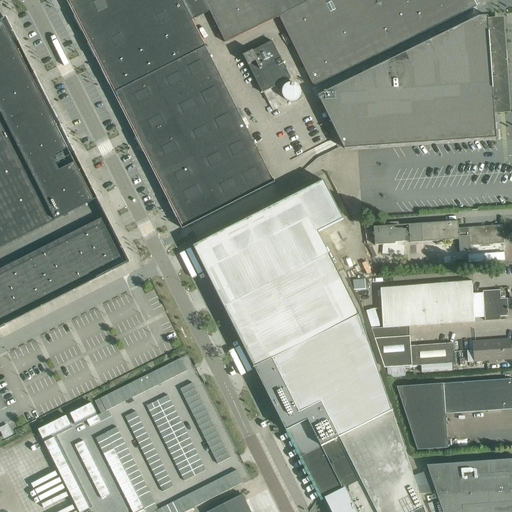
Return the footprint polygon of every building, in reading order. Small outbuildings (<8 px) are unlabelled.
[(194,23),(182,0),(68,0),(183,226),(273,181),(194,23)] [(182,0),(192,20),(209,12),(203,0),(182,0)] [(314,87),(477,7),(473,0),(204,0),(211,15),(225,43),(279,16),(314,87)] [(496,138),(488,16),(479,17),(318,96),(344,149),(496,138)] [(0,248),(81,207),(97,199),(97,201),(98,201),(74,153),(72,154),(70,154),(30,74),(33,72),(18,42),(17,42),(15,44),(8,31),(3,21),(0,22),(0,248)] [(291,79),(272,41),(243,56),(262,93),(263,93),(268,102),(281,95),(276,86),(291,79)] [(324,181),(193,246),(286,431),(308,420),(321,447),(343,489),(325,498),(331,511),(425,511),(420,495),(417,487),(360,315),(322,231),(343,220),(324,181)] [(0,327),(89,283),(88,281),(89,281),(113,268),(114,269),(114,270),(129,262),(105,213),(104,214),(105,216),(0,269),(0,327)] [(458,221),(421,224),(374,227),(376,246),(382,245),(381,254),(404,256),(405,244),(459,240),(460,253),(471,252),(470,246),(504,244),(502,225),(459,228),(458,221)] [(187,235),(190,241),(196,238),(193,232),(187,235)] [(365,280),(353,281),(354,291),(366,290),(365,280)] [(473,301),(473,294),(472,281),(380,288),(382,309),(473,301)] [(483,293),(473,294),(473,301),(474,316),(485,315),(485,321),(500,320),(500,314),(508,314),(508,316),(507,299),(501,299),(500,290),(483,291),(483,293)] [(473,301),(382,309),(383,327),(371,328),(376,339),(410,336),(409,326),(475,322),(474,316),(473,301)] [(410,336),(376,339),(387,368),(421,366),(422,373),(452,371),(452,363),(455,363),(453,343),(411,346),(410,336)] [(475,362),(502,360),(511,359),(510,339),(473,342),(475,362)] [(175,361),(181,373),(187,371),(180,358),(175,361)] [(170,364),(176,376),(181,373),(175,361),(170,364)] [(164,366),(171,379),(176,376),(170,364),(164,366)] [(159,369),(165,382),(171,379),(164,366),(159,369)] [(154,372),(160,384),(165,382),(159,369),(154,372)] [(148,374),(154,387),(160,384),(154,372),(148,374)] [(143,377),(149,390),(154,387),(148,374),(143,377)] [(137,380),(144,392),(149,390),(143,377),(137,380)] [(511,378),(397,387),(417,450),(448,448),(445,414),(511,409),(511,378)] [(132,383),(138,395),(144,392),(137,380),(132,383)] [(127,385),(133,398),(138,395),(132,383),(127,385)] [(193,383),(180,389),(183,395),(195,388),(193,383)] [(121,388),(128,400),(133,398),(127,385),(121,388)] [(116,391),(122,403),(128,400),(121,388),(116,391)] [(195,388),(183,395),(185,400),(198,394),(195,388)] [(116,391),(111,393),(117,406),(122,403),(116,391)] [(108,410),(117,406),(111,393),(100,399),(106,411),(108,410)] [(198,394),(185,400),(188,405),(201,399),(198,394)] [(168,395),(163,398),(165,403),(171,401),(168,395)] [(163,398),(157,401),(160,406),(165,403),(163,398)] [(111,416),(108,410),(106,411),(100,399),(95,401),(101,414),(98,416),(101,422),(111,416)] [(201,399),(188,405),(191,411),(203,404),(201,399)] [(157,401),(152,403),(155,409),(160,406),(157,401)] [(165,403),(160,406),(163,411),(173,406),(171,401),(165,403)] [(91,403),(86,406),(92,418),(87,421),(90,427),(101,422),(98,416),(91,403)] [(152,403),(147,406),(149,411),(155,409),(152,403)] [(203,404),(191,411),(193,416),(206,410),(203,404)] [(86,406),(75,411),(81,423),(87,421),(92,418),(86,406)] [(155,409),(149,411),(152,417),(163,411),(160,406),(155,409)] [(173,406),(163,411),(165,417),(176,411),(173,406)] [(206,410),(193,416),(196,421),(209,415),(206,410)] [(75,411),(69,414),(75,427),(81,423),(75,411)] [(163,411),(152,417),(155,422),(165,417),(163,411)] [(176,411),(165,417),(168,422),(179,417),(176,411)] [(136,412),(125,417),(128,422),(138,417),(136,412)] [(69,414),(63,417),(69,430),(75,427),(69,414)] [(209,415),(196,421),(199,427),(211,421),(209,415)] [(63,417),(56,420),(63,433),(69,430),(63,417)] [(138,417),(128,422),(130,428),(141,422),(138,417)] [(165,417),(155,422),(157,427),(168,422),(165,417)] [(179,417),(168,422),(171,427),(181,422),(179,417)] [(56,420),(44,426),(50,439),(56,436),(63,433),(56,420)] [(211,421),(199,427),(202,432),(214,426),(211,421)] [(141,422),(130,428),(133,433),(144,428),(141,422)] [(168,422),(157,427),(160,433),(171,427),(168,422)] [(181,422),(171,427),(173,433),(184,427),(181,422)] [(0,427),(0,430),(4,439),(14,434),(9,423),(0,427)] [(44,426),(37,430),(47,448),(60,442),(56,436),(50,439),(44,426)] [(214,426),(202,432),(204,438),(217,431),(214,426)] [(171,427),(160,433),(163,438),(173,433),(171,427)] [(184,427),(173,433),(176,438),(187,433),(184,427)] [(117,428),(106,433),(109,438),(120,433),(117,428)] [(144,428),(133,433),(136,438),(146,433),(144,428)] [(217,431),(204,438),(207,443),(219,437),(217,431)] [(106,433),(96,439),(98,444),(109,438),(106,433)] [(120,433),(109,438),(112,444),(122,438),(120,433)] [(146,433),(136,438),(138,444),(149,438),(146,433)] [(173,433),(163,438),(165,444),(176,438),(173,433)] [(187,433),(176,438),(179,444),(189,438),(187,433)] [(219,437),(207,443),(210,448),(222,442),(219,437)] [(109,438),(98,444),(101,449),(112,444),(109,438)] [(122,438),(112,444),(114,449),(125,444),(122,438)] [(149,438),(138,444),(141,449),(152,444),(149,438)] [(176,438),(165,444),(168,449),(179,444),(176,438)] [(189,438),(179,444),(181,449),(192,444),(189,438)] [(82,439),(73,443),(76,448),(85,444),(82,439)] [(60,442),(47,448),(50,455),(63,448),(60,442)] [(222,442),(210,448),(212,454),(225,447),(222,442)] [(85,444),(76,448),(79,454),(88,449),(85,444)] [(112,444),(101,449),(104,455),(114,449),(112,444)] [(125,444),(114,449),(117,455),(128,449),(125,444)] [(152,444),(141,449),(144,454),(155,449),(152,444)] [(179,444),(168,449),(171,454),(181,449),(179,444)] [(192,444),(181,449),(184,454),(195,449),(192,444)] [(225,447),(212,454),(215,459),(228,453),(225,447)] [(63,448),(50,455),(53,460),(65,454),(63,448)] [(88,449),(79,454),(81,459),(90,455),(88,449)] [(114,449),(104,455),(107,460),(117,455),(114,449)] [(128,449),(117,455),(120,460),(131,455),(128,449)] [(155,449),(144,454),(147,460),(157,454),(155,449)] [(181,449),(171,454),(173,460),(184,454),(181,449)] [(195,449),(184,454),(187,460),(198,454),(195,449)] [(228,453),(215,459),(218,464),(230,458),(228,453)] [(65,454),(53,460),(55,465),(68,459),(65,454)] [(157,454),(147,460),(149,465),(160,460),(157,454)] [(184,454),(173,460),(176,465),(187,460),(184,454)] [(198,454),(187,460),(189,465),(200,460),(198,454)] [(90,455),(81,459),(84,464),(93,460),(90,455)] [(117,455),(107,460),(109,465),(120,460),(117,455)] [(131,455),(120,460),(123,465),(133,460),(131,455)] [(68,459),(55,465),(58,471),(71,464),(68,459)] [(417,487),(420,495),(436,493),(442,511),(511,511),(511,459),(427,465),(434,486),(417,487)] [(93,460),(84,464),(87,470),(96,465),(93,460)] [(120,460),(109,465),(112,471),(123,465),(120,460)] [(133,460),(123,465),(125,471),(136,465),(133,460)] [(160,460),(149,465),(152,471),(163,465),(160,460)] [(187,460),(176,465),(179,470),(189,465),(187,460)] [(200,460),(189,465),(192,470),(203,465),(200,460)] [(71,464),(58,471),(61,476),(73,470),(71,464)] [(123,465),(112,471),(115,476),(125,471),(123,465)] [(136,465),(125,471),(128,476),(139,471),(136,465)] [(163,465),(152,471),(155,476),(165,471),(163,465)] [(189,465),(179,470),(181,476),(192,470),(189,465)] [(203,465),(192,470),(195,476),(206,470),(203,465)] [(73,470),(61,476),(64,481),(76,475),(73,470)] [(192,470),(181,476),(184,481),(195,476),(192,470)] [(237,470),(231,473),(238,485),(243,483),(237,470)] [(125,471),(115,476),(117,481),(128,476),(125,471)] [(139,471),(128,476),(131,481),(141,476),(139,471)] [(165,471),(155,476),(157,481),(168,476),(165,471)] [(231,473),(226,476),(232,488),(238,485),(231,473)] [(76,475),(64,481),(66,487),(79,481),(76,475)] [(128,476),(117,481),(120,487),(131,481),(128,476)] [(141,476),(131,481),(133,487),(144,481),(141,476)] [(168,476),(157,481),(160,487),(171,481),(168,476)] [(226,476),(221,478),(227,491),(232,488),(226,476)] [(221,478),(215,481),(222,494),(227,491),(221,478)] [(131,481),(120,487),(123,492),(133,487),(131,481)] [(144,481),(133,487),(136,492),(147,487),(144,481)] [(171,481),(160,487),(163,492),(173,487),(171,481)] [(215,481),(210,484),(216,496),(222,494),(215,481)] [(210,484),(205,486),(211,499),(216,496),(210,484)] [(205,486),(199,489),(205,502),(211,499),(205,486)] [(82,487),(69,493),(72,498),(85,492),(82,487)] [(107,487),(98,491),(100,497),(109,492),(107,487)] [(133,487),(123,492),(125,497),(136,492),(133,487)] [(147,487),(136,492),(139,497),(149,492),(147,487)] [(199,489),(194,492),(200,504),(205,502),(199,489)] [(85,492),(72,498),(75,504),(87,497),(85,492)] [(109,492),(100,497),(103,502),(112,497),(109,492)] [(136,492),(125,497),(128,503),(139,497),(136,492)] [(149,492),(139,497),(141,503),(152,497),(149,492)] [(194,492),(188,495),(195,507),(200,504),(194,492)] [(188,495),(183,497),(189,510),(195,507),(188,495)] [(251,511),(242,495),(233,499),(207,511),(251,511)] [(87,497),(75,504),(77,509),(90,503),(87,497)] [(112,497),(103,502),(106,507),(115,503),(112,497)] [(139,497),(128,503),(131,508),(141,503),(139,497)] [(152,497),(141,503),(145,509),(155,504),(152,497)] [(183,497),(178,500),(183,511),(184,511),(189,510),(183,497)] [(183,511),(178,500),(172,503),(177,511),(183,511)] [(90,503),(77,509),(78,511),(85,511),(93,508),(90,503)] [(115,503),(106,507),(108,511),(109,511),(117,508),(115,503)] [(141,503),(131,508),(132,511),(138,511),(145,509),(141,503)] [(177,511),(172,503),(167,505),(170,511),(177,511)]
